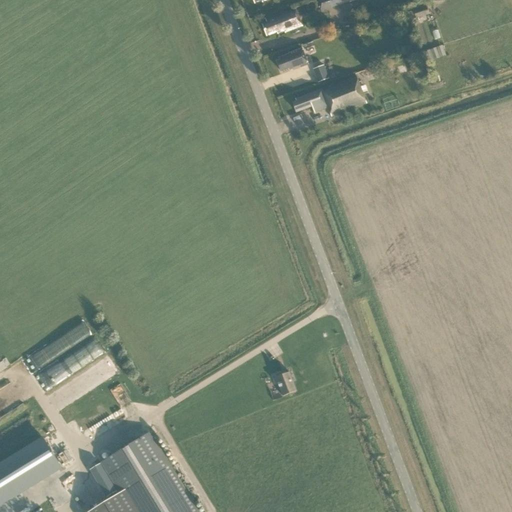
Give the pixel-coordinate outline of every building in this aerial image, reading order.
[(342,0),(317,0),(319,3),(322,1),(325,10),(343,4),(342,0)] [(429,14),(426,5),(413,9),(413,11),(416,18),(429,14)] [(267,36),(278,32),(282,32),(285,31),(285,33),(302,26),(295,9),(266,20),(267,23),(263,25),(267,36)] [(428,62),(446,55),(443,45),(424,52),(428,62)] [(301,66),(301,67),(308,65),(302,49),(289,53),(290,54),(279,58),(280,60),(277,61),(281,72),(292,68),(292,69),(301,66)] [(313,70),(318,83),(329,78),(324,65),(313,70)] [(328,108),(332,117),(367,103),(357,77),(322,90),(321,89),(295,99),(296,101),(293,103),(297,113),(312,107),(315,113),(328,108)] [(76,330),(27,356),(36,372),(72,352),(67,343),(79,337),(76,330)] [(313,352),(297,358),(306,382),(322,376),(313,352)] [(286,396),(299,393),(294,372),(281,376),(286,396)] [(90,511),(199,511),(150,432),(101,462),(120,493),(90,511)] [(0,506),(62,469),(43,438),(0,464),(0,506)] [(100,463),(90,469),(106,498),(117,491),(100,463)]
